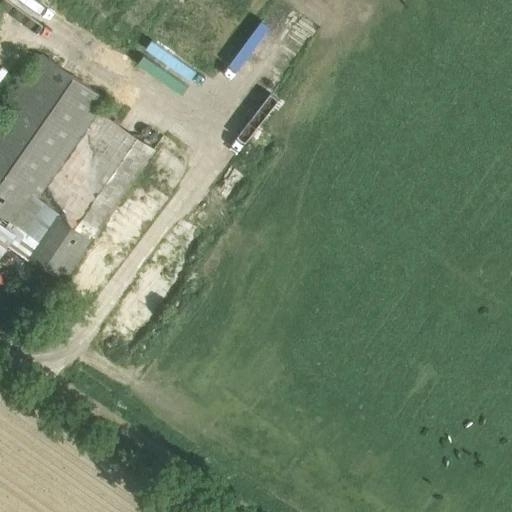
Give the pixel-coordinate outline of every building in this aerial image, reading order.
[(30,1),(24,11),(44,24),(50,14),(30,1)] [(0,214),(17,226),(38,197),(98,109),(106,97),(40,51),(0,108),(0,214)] [(156,149),(98,109),(38,197),(61,213),(59,216),(92,239),(156,149)] [(38,197),(17,226),(41,242),(59,216),(61,213),(38,197)] [(30,257),(64,280),(92,239),(59,216),(41,242),(30,257)]
